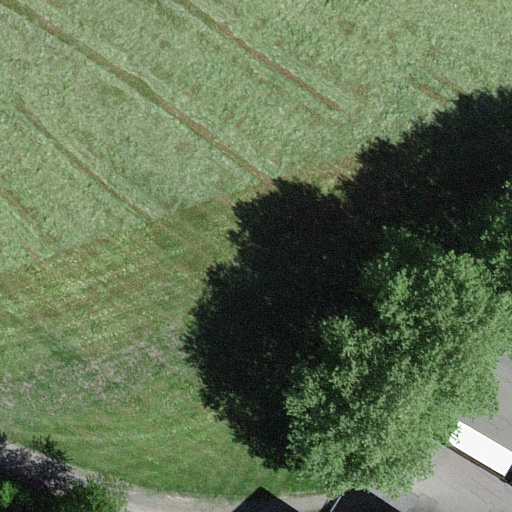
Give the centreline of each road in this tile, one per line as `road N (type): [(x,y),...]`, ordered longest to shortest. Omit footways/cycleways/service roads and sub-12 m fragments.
road 1 (track): [(292,511),(490,448),(511,460)]
road 2 (track): [(0,466),(87,497),(172,511)]
